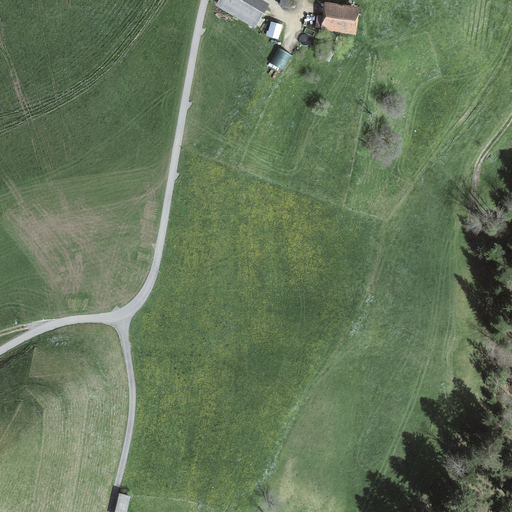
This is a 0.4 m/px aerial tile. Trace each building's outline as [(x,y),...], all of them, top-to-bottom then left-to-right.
[(255,24),(264,8),(250,0),(220,0),(219,3),(255,24)] [(353,31),(356,10),(328,5),(325,27),(353,31)] [(284,25),(273,22),(270,33),(280,36),(284,25)] [(277,52),(272,68),(286,73),(291,57),(277,52)] [(122,494),(117,511),(125,511),(129,496),(122,494)]
